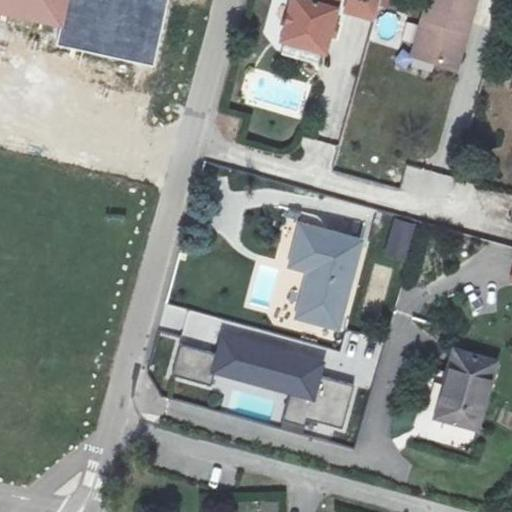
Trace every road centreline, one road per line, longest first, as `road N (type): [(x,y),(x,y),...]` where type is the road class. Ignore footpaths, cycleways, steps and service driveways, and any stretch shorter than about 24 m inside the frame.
road 1 (residential): [(111,417),(228,0)]
road 2 (unknown): [(436,206),(484,3)]
road 3 (residential): [(302,474),(111,417)]
road 4 (residential): [(441,511),(302,474)]
